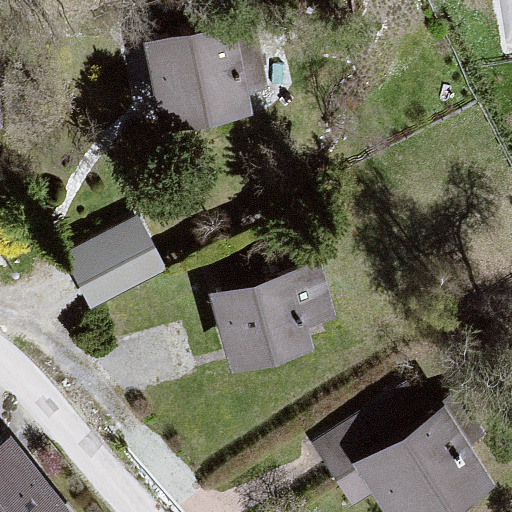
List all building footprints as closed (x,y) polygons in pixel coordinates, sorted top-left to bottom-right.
[(209,23),(120,36),(134,130),(222,117),(209,23)] [(125,218),(46,258),(75,315),(154,274),(125,218)] [(327,264),(205,296),(226,376),(302,356),(294,326),(340,314),(327,264)] [(385,511),(467,511),(494,501),(458,415),(362,455),(385,511)] [(0,511),(33,511),(0,468),(0,511)]
